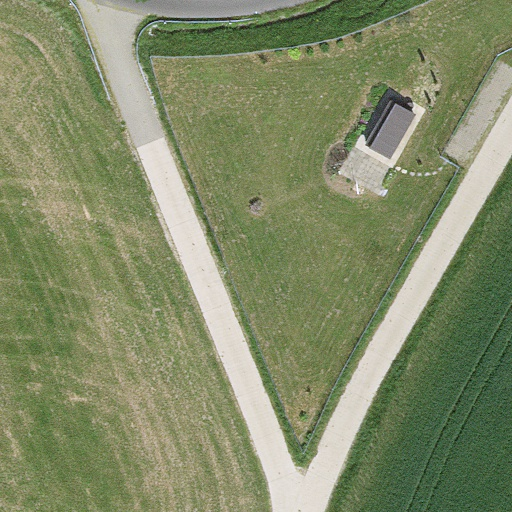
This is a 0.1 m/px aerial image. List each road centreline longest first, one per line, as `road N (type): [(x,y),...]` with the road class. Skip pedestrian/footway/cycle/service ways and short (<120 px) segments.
road 1 (track): [(297,511),(101,0)]
road 2 (track): [(313,511),(511,122)]
